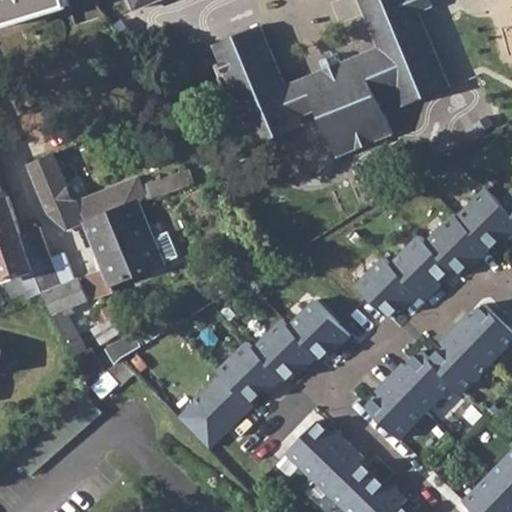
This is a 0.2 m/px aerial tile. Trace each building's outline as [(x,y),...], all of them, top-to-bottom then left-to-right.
[(0,0),(0,26),(70,4),(69,0),(0,0)] [(257,142),(290,129),(286,119),(301,113),(319,106),(337,154),(393,133),(380,98),(399,91),(412,85),(417,98),(450,86),(421,11),(434,5),(432,0),(362,0),(381,46),(343,61),(340,52),(322,59),(326,69),(287,84),(263,23),(217,41),(257,142)] [(403,104),(417,98),(412,85),(399,91),(403,104)] [(304,124),(301,113),(286,119),(290,129),(304,124)] [(73,230),(89,224),(142,204),(147,201),(141,188),(138,178),(101,192),(97,187),(76,195),(68,172),(64,175),(54,152),(32,160),(53,211),(62,219),(67,224),(73,230)] [(189,170),(141,188),(147,201),(194,185),(189,170)] [(0,271),(2,278),(35,267),(23,234),(9,195),(7,196),(0,179),(0,271)] [(489,191),(461,218),(491,248),(505,234),(508,237),(509,236),(511,233),(511,213),(501,202),(489,191)] [(511,191),(501,202),(511,213),(511,191)] [(89,224),(107,268),(114,282),(168,263),(142,204),(89,224)] [(458,215),(429,243),(454,268),(460,274),(474,260),(477,263),(481,259),(491,248),(461,218),(458,215)] [(64,227),(67,224),(62,219),(59,222),(64,227)] [(41,227),(23,234),(35,267),(46,296),(64,288),(53,259),(41,227)] [(422,237),(393,266),(422,295),(428,301),(435,295),(443,286),(439,282),(454,268),(429,243),(422,237)] [(53,259),(64,288),(76,282),(66,254),(53,259)] [(411,307),(422,295),(393,266),(387,260),(361,286),(393,317),(405,305),(409,309),(411,307)] [(116,289),(114,282),(107,268),(89,276),(98,297),(116,289)] [(187,299),(189,300),(197,313),(245,282),(235,269),(187,299)] [(46,296),(75,349),(85,343),(68,308),(90,298),(82,279),(76,282),(64,288),(46,296)] [(123,359),(197,313),(189,300),(110,350),(119,363),(123,359)] [(319,302),(291,329),(318,357),(322,360),(336,345),(340,348),(342,346),(353,335),(319,302)] [(101,314),(117,339),(133,329),(116,303),(101,314)] [(465,321),(458,328),(494,363),(511,343),(511,327),(488,304),(474,318),(471,315),(465,321)] [(285,323),(257,350),(284,377),(287,380),(303,365),(306,369),(308,367),(318,357),(291,329),(285,323)] [(447,346),(435,358),(457,381),(467,390),(494,363),(458,328),(448,338),(443,342),(447,346)] [(221,371),(225,376),(251,401),(265,388),(269,392),(271,390),(284,377),(257,350),(250,342),(221,371)] [(79,357),(90,377),(103,367),(93,349),(79,357)] [(401,368),(394,377),(428,410),(457,381),(435,358),(427,350),(412,365),(408,362),(401,368)] [(123,359),(119,363),(111,371),(121,382),(123,384),(136,372),(123,359)] [(121,382),(111,371),(96,384),(106,395),(121,382)] [(256,405),(251,401),(225,376),(182,418),(212,448),(233,428),(256,405)] [(402,438),(428,410),(394,377),(383,388),(380,391),(383,394),(371,406),(402,438)] [(105,411),(89,393),(62,417),(17,456),(33,475),(105,411)] [(290,454),(316,479),(351,444),(340,433),(337,430),(333,434),(321,421),(290,454)] [(316,479),(345,507),(376,475),(362,462),(366,458),(360,452),(351,444),(316,479)] [(511,454),(493,474),(511,492),(511,454)] [(511,511),(511,492),(493,474),(467,501),(478,511),(511,511)] [(345,507),(349,511),(398,511),(405,505),(410,500),(398,489),(394,485),(391,489),(376,475),(345,507)]
